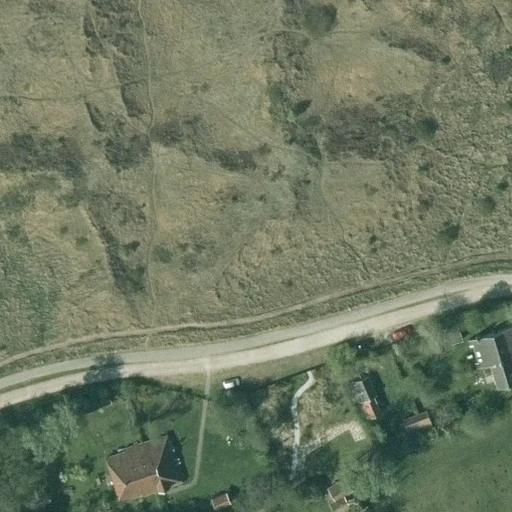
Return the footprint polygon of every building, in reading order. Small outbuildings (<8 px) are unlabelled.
[(460,338),(456,322),(435,328),(439,340),(448,337),(450,341),(460,338)] [(511,324),(467,339),(469,344),(472,343),(477,360),(474,361),(476,366),(489,362),(496,385),(511,380),(511,324)] [(374,393),(366,374),(349,381),(357,400),(359,400),(366,417),(369,416),(381,411),(373,394),(374,393)] [(401,419),(407,434),(430,425),(424,410),(401,419)] [(123,450),(105,456),(119,499),(141,492),(141,494),(156,490),(169,486),(182,482),(169,440),(168,440),(166,435),(143,442),(141,442),(139,443),(122,448),(123,450)] [(352,488),(343,475),(326,485),(335,499),(352,488)] [(225,490),(210,497),(215,507),(229,501),(225,490)]
